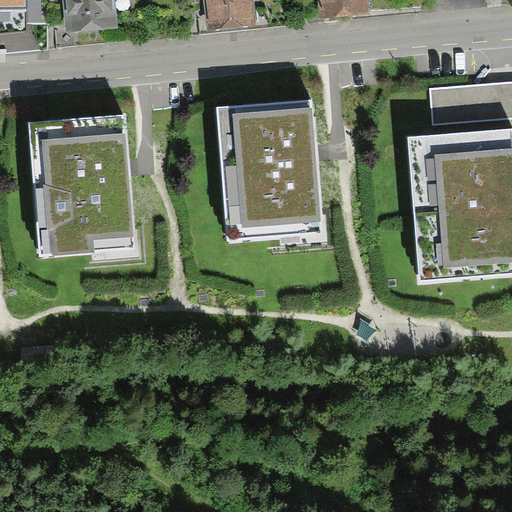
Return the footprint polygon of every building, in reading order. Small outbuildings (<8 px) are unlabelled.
[(108,0),(64,0),(66,29),(110,26),(108,0)] [(245,0),(200,0),(202,26),(247,23),(245,0)] [(362,0),(322,0),(324,12),(363,9),(362,0)] [(311,107),(223,114),(233,233),(320,226),(311,107)] [(125,120),(35,128),(46,251),(136,243),(125,120)] [(511,134),(412,143),(423,274),(511,266),(511,134)]
